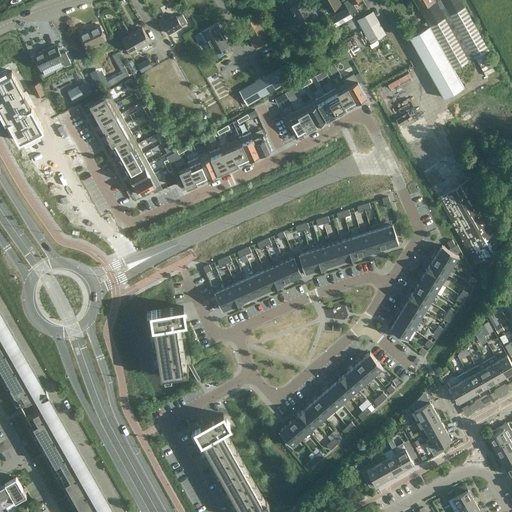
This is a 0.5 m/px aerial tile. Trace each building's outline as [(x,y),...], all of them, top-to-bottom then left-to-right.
[(293,12),(297,20),(317,8),(312,0),(300,0),(290,6),(293,12)] [(338,0),(322,0),(328,10),(340,3),(338,0)] [(346,0),(344,1),(351,14),(357,10),(353,3),(358,0),(346,0)] [(433,0),(415,0),(420,8),(433,0)] [(433,0),(420,8),(429,25),(454,69),(489,49),(462,0),(433,0)] [(330,17),(336,27),(353,17),(347,7),(330,17)] [(373,10),(357,20),(370,43),(386,34),(379,21),(373,10)] [(182,25),(187,22),(182,14),(177,17),(176,14),(162,22),(169,34),(182,26),(182,25)] [(255,47),(268,39),(256,18),(245,25),(249,32),(247,33),(255,47)] [(201,31),(199,32),(205,42),(207,41),(214,53),(230,44),(217,22),(201,31)] [(79,33),(86,49),(107,39),(100,24),(79,33)] [(464,86),(454,69),(429,25),(409,36),(444,98),(464,86)] [(140,47),(150,41),(142,26),(132,32),(140,47)] [(130,52),(140,47),(132,32),(122,38),(130,52)] [(56,44),(34,54),(41,70),(43,69),(45,74),(65,65),(71,62),(66,51),(60,53),(56,44)] [(316,53),(309,56),(316,70),(323,66),(316,53)] [(142,72),(152,66),(148,58),(137,64),(142,72)] [(247,105),(293,77),(294,76),(291,71),(286,62),(239,91),(247,105)] [(99,90),(105,87),(95,69),(90,72),(99,90)] [(12,70),(0,76),(0,113),(5,123),(8,121),(19,141),(43,127),(31,105),(24,92),(12,70)] [(353,73),(343,79),(356,102),(366,97),(353,73)] [(344,82),(335,88),(346,108),(356,102),(343,79),(342,79),(344,82)] [(36,97),(44,93),(39,82),(31,85),(36,97)] [(78,86),(68,92),(73,102),(84,96),(78,86)] [(335,88),(325,93),(336,114),(346,108),(335,88)] [(110,93),(89,104),(95,114),(115,103),(110,93)] [(325,93),(315,99),(326,119),(336,114),(325,93)] [(315,99),(305,105),(317,125),(326,119),(315,99)] [(115,103),(95,114),(101,124),(121,113),(115,103)] [(305,105),(295,110),(307,131),(317,125),(305,105)] [(295,110),(285,116),(296,136),(307,131),(295,110)] [(121,113),(101,124),(103,129),(105,133),(106,133),(106,134),(127,123),(121,113)] [(127,123),(106,134),(112,144),(132,133),(127,123)] [(439,127),(407,145),(475,264),(491,255),(500,233),(445,138),(439,127)] [(250,132),(260,155),(263,153),(271,150),(261,129),(251,133),(250,132)] [(161,130),(155,134),(158,139),(159,141),(165,137),(161,130)] [(250,132),(239,136),(249,159),(260,155),(250,132)] [(132,133),(112,144),(117,154),(138,143),(132,133)] [(212,133),(207,136),(210,141),(215,138),(212,133)] [(239,138),(229,143),(239,164),(249,159),(239,136),(239,137),(239,138)] [(138,143),(117,154),(123,164),(143,153),(138,143)] [(229,143),(219,147),(229,169),(239,164),(229,143)] [(208,150),(218,173),(229,169),(219,147),(209,152),(208,150)] [(208,150),(197,155),(208,178),(218,173),(208,150)] [(143,153),(123,164),(128,174),(149,163),(143,153)] [(198,157),(188,161),(197,183),(208,178),(197,155),(198,157)] [(179,171),(174,173),(178,182),(183,180),(187,187),(197,183),(188,161),(187,162),(189,166),(179,171)] [(149,163),(128,174),(134,184),(154,173),(149,163)] [(154,173),(134,184),(140,194),(151,188),(154,193),(162,189),(159,184),(160,183),(154,173)] [(391,224),(382,227),(388,246),(398,242),(398,243),(399,242),(392,224),(391,224)] [(382,227),(371,231),(377,249),(388,246),(382,227)] [(371,231),(361,234),(367,252),(377,249),(371,231)] [(361,234),(351,237),(357,256),(357,255),(367,252),(361,234)] [(351,237),(341,241),(347,259),(357,256),(351,237)] [(452,239),(447,242),(450,247),(455,245),(452,239)] [(341,241),(330,244),(336,262),(346,259),(347,259),(341,241)] [(330,244),(320,247),(326,266),(327,266),(327,265),(336,262),(330,244)] [(442,246),(436,255),(453,265),(458,256),(459,255),(442,245),(441,245),(442,246)] [(320,247),(310,250),(316,269),(326,266),(320,247)] [(300,253),(299,254),(305,273),(306,272),(305,272),(315,269),(316,269),(310,250),(301,253),(300,254),(300,253)] [(291,251),(282,255),(284,261),(292,278),(301,274),(302,274),(294,256),(291,251)] [(447,274),(453,265),(436,255),(431,263),(430,263),(430,264),(447,274)] [(283,283),(292,279),(284,261),(274,265),(282,283),(283,283)] [(441,283),(447,274),(430,264),(424,273),(441,283)] [(272,288),(282,283),(274,265),(264,270),(272,288)] [(272,288),(264,270),(254,274),(262,292),(272,288)] [(435,292),(441,283),(424,273),(419,282),(435,292)] [(252,296),(262,292),(254,274),(245,278),(252,296)] [(472,277),(468,282),(473,285),(476,280),(472,277)] [(243,300),(252,296),(245,278),(235,283),(243,301),(243,300)] [(430,302),(435,292),(419,282),(414,291),(413,291),(430,302)] [(233,305),(243,301),(235,283),(225,287),(233,305)] [(232,306),(233,305),(225,287),(215,292),(215,291),(214,292),(222,310),(223,310),(223,309),(232,305),(232,306)] [(463,289),(460,294),(464,298),(468,293),(463,289)] [(424,311),(430,302),(413,291),(407,300),(424,311)] [(460,294),(456,300),(461,303),(464,298),(460,294)] [(418,320),(424,311),(407,300),(407,301),(402,310),(418,320)] [(511,302),(507,306),(502,309),(508,318),(511,315),(511,302)] [(161,375),(188,371),(187,364),(183,365),(176,321),(186,320),(184,306),(151,311),(161,375)] [(451,307),(447,312),(452,316),(455,310),(451,307)] [(114,511),(47,393),(45,389),(0,310),(0,366),(4,374),(0,376),(11,396),(15,394),(21,403),(27,400),(29,405),(35,401),(39,408),(27,415),(33,424),(28,427),(40,447),(44,444),(49,453),(45,456),(66,493),(71,491),(76,500),(71,502),(76,511),(114,511)] [(413,329),(418,320),(402,310),(396,319),(413,329)] [(447,312),(444,317),(448,321),(452,316),(447,312)] [(407,338),(413,329),(396,319),(391,328),(390,328),(407,339),(407,338)] [(488,321),(480,326),(484,331),(491,327),(488,321)] [(494,326),(498,333),(504,329),(501,323),(494,326)] [(438,325),(435,330),(439,333),(443,328),(438,325)] [(435,330),(431,335),(436,338),(439,333),(435,330)] [(480,330),(474,333),(481,344),(486,341),(480,330)] [(504,334),(499,336),(503,343),(508,340),(504,334)] [(429,339),(425,344),(430,347),(433,342),(429,339)] [(464,345),(457,355),(460,359),(469,354),(464,345)] [(369,353),(361,360),(374,374),(382,367),(382,368),(383,367),(370,352),(369,353)] [(485,360),(496,380),(506,375),(497,360),(494,354),(485,360)] [(497,360),(506,375),(511,371),(511,363),(507,354),(497,360)] [(366,382),(374,374),(361,360),(353,367),(366,382)] [(475,365),(487,386),(496,380),(485,360),(475,365)] [(466,370),(478,391),(487,386),(475,365),(466,370)] [(358,389),(366,382),(353,367),(345,374),(345,373),(345,374),(358,389)] [(459,381),(468,396),(478,391),(466,370),(456,376),(459,381)] [(349,396),(358,389),(345,374),(337,381),(349,396)] [(341,403),(349,396),(337,381),(336,381),(329,388),(341,403)] [(450,386),(458,402),(468,396),(459,381),(450,386)] [(391,384),(386,389),(390,393),(395,388),(391,384)] [(333,410),(341,403),(329,388),(320,395),(333,410)] [(383,392),(378,396),(382,400),(387,396),(383,392)] [(425,393),(419,400),(421,405),(429,401),(425,393)] [(325,417),(333,410),(320,395),(312,402),(325,417)] [(378,396),(374,400),(378,405),(382,400),(378,396)] [(420,419),(435,410),(430,401),(429,401),(421,405),(414,409),(420,419)] [(317,424),(325,417),(312,402),(304,409),(304,408),(304,409),(317,424)] [(367,407),(363,411),(367,415),(371,411),(367,407)] [(309,431),(317,424),(304,409),(296,416),(309,431)] [(425,428),(440,420),(435,410),(420,419),(425,428)] [(363,411),(358,415),(362,419),(367,415),(363,411)] [(223,413),(191,431),(204,455),(208,453),(241,511),(256,511),(265,507),(269,505),(266,500),(225,429),(230,426),(223,413)] [(300,438),(309,431),(296,416),(295,416),(288,423),(300,438)] [(430,438),(446,429),(440,420),(425,428),(430,438)] [(352,421),(347,426),(351,430),(355,426),(352,421)] [(511,435),(511,430),(507,422),(492,430),(493,433),(488,436),(493,446),(509,437),(511,435)] [(292,445),(300,438),(288,423),(280,430),(279,430),(292,445)] [(347,426),(342,430),(346,434),(351,430),(347,426)] [(446,429),(430,438),(426,440),(434,454),(449,445),(447,442),(451,439),(446,429)] [(336,436),(331,441),(335,445),(340,440),(336,436)] [(511,442),(509,437),(493,446),(499,455),(511,447),(511,442)] [(392,438),(388,441),(392,448),(395,453),(404,468),(414,462),(412,459),(405,447),(402,442),(396,445),(392,438)] [(331,441),(327,445),(331,449),(335,445),(331,441)] [(504,465),(511,460),(511,447),(499,455),(504,465)] [(392,448),(383,453),(386,458),(395,473),(404,468),(395,453),(392,448)] [(320,451),(315,455),(319,460),(324,455),(320,451)] [(315,455),(311,459),(314,464),(319,460),(315,455)] [(386,458),(376,463),(385,479),(395,473),(386,458)] [(360,463),(355,466),(359,474),(361,472),(364,470),(360,463)] [(364,470),(361,472),(364,476),(370,487),(385,479),(376,463),(367,469),(364,470)] [(26,494),(16,476),(5,482),(6,483),(16,500),(26,494)] [(16,500),(6,483),(0,485),(0,497),(5,506),(16,500)] [(458,507),(473,498),(468,488),(452,497),(458,507)] [(458,507),(460,511),(470,511),(479,507),(473,498),(458,507)]
